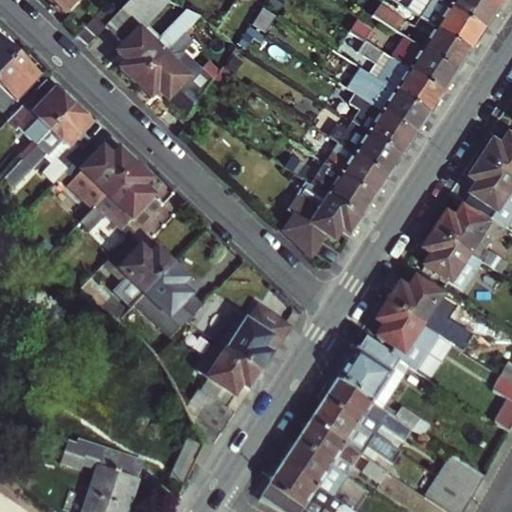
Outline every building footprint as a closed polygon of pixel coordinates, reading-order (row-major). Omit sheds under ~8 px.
[(48,0),(64,15),(77,0),(48,0)] [(166,0),(131,0),(106,27),(125,45),(118,53),(127,61),(121,69),(136,83),(169,49),(173,45),(191,26),(201,16),(189,11),(161,39),(156,36),(147,25),(170,1),(166,0)] [(412,0),(407,8),(420,16),(473,50),(486,29),(441,0),(412,0)] [(500,8),(486,0),(441,0),(486,29),(500,8)] [(486,0),(500,8),(505,0),(486,0)] [(372,15),(406,37),(459,71),(473,50),(420,16),(412,28),(378,5),(372,15)] [(272,17),(263,11),(255,24),(264,29),(272,17)] [(87,47),(106,27),(96,17),(77,38),(87,47)] [(391,42),(357,20),(350,31),(384,52),(391,42)] [(201,35),(191,26),(173,45),(181,52),(184,49),(186,51),(201,35)] [(446,92),(393,58),(384,52),(350,31),(343,41),(385,70),(379,79),(432,113),(446,92)] [(0,73),(18,55),(0,37),(0,73)] [(459,71),(406,37),(393,58),(446,92),(459,71)] [(199,67),(189,77),(168,57),(172,52),(169,49),(136,83),(151,98),(158,91),(188,119),(208,88),(213,81),(199,67)] [(18,55),(0,73),(0,106),(9,96),(15,102),(41,76),(18,55)] [(208,88),(218,95),(233,74),(222,67),(213,81),(208,88)] [(363,69),(350,90),(419,134),(432,113),(379,79),(363,69)] [(9,120),(36,146),(74,108),(46,81),(9,120)] [(360,109),(352,121),(405,155),(419,134),(350,90),(339,83),(332,94),(350,106),(351,104),(360,109)] [(91,124),(74,108),(36,146),(5,178),(14,186),(45,154),(47,156),(61,141),(67,146),(56,158),(67,169),(83,152),(74,143),(91,124)] [(312,125),(330,137),(336,126),(319,114),(312,125)] [(405,155),(352,121),(338,142),(391,176),(400,162),(405,155)] [(330,137),(312,125),(305,136),(323,148),(330,137)] [(511,139),(508,137),(500,148),(492,143),(481,160),(511,180),(511,139)] [(56,158),(67,146),(61,141),(47,156),(52,161),(56,158)] [(391,176),(338,142),(325,163),(377,197),(391,176)] [(66,170),(75,179),(99,203),(135,166),(119,151),(113,158),(103,149),(91,162),(82,153),(67,169),(66,170)] [(292,157),(284,168),(302,179),(309,168),(292,157)] [(511,180),(481,160),(469,178),(477,183),(470,195),(496,212),(492,219),(507,228),(511,219),(511,180)] [(311,185),(322,192),(364,219),(377,197),(325,163),(311,185)] [(128,239),(130,236),(161,205),(143,188),(150,180),(135,166),(99,203),(79,223),(89,232),(103,216),(98,211),(101,208),(123,228),(120,231),(128,239)] [(364,219),(322,192),(311,210),(296,200),(286,215),(293,219),(284,234),(312,261),(328,236),(336,242),(343,231),(352,236),(364,219)] [(446,214),(434,231),(482,263),(497,239),(484,230),(487,225),(461,208),(454,219),(446,214)] [(482,263),(434,231),(422,250),(430,255),(423,266),(463,291),(482,263)] [(136,301),(139,298),(173,264),(158,249),(151,256),(130,236),(128,239),(108,259),(123,273),(109,287),(130,308),(136,301)] [(491,253),(484,264),(499,274),(506,263),(491,253)] [(202,306),(181,286),(188,278),(173,264),(139,298),(136,301),(172,336),(202,306)] [(492,285),(499,274),(484,264),(477,275),(492,285)] [(93,301),(117,321),(127,311),(90,278),(80,288),(89,297),(93,301)] [(399,285),(388,302),(429,329),(437,334),(462,350),(468,340),(436,319),(443,309),(436,305),(441,296),(415,279),(408,290),(399,285)] [(384,326),(377,337),(394,348),(389,355),(399,361),(414,371),(437,334),(429,329),(388,302),(376,321),(384,326)] [(238,315),(219,343),(262,371),(292,326),(259,304),(247,321),(238,315)] [(187,339),(206,350),(213,340),(194,328),(187,339)] [(389,355),(364,339),(337,380),(414,431),(421,436),(428,426),(401,408),(398,413),(375,398),(399,361),(389,355)] [(212,397),(227,407),(243,383),(251,389),(262,371),(219,343),(192,383),(202,389),(201,390),(212,397)] [(511,363),(507,361),(498,374),(511,382),(511,363)] [(511,418),(511,382),(498,374),(490,387),(503,396),(488,420),(505,431),(511,418)] [(337,380),(323,402),(374,436),(380,425),(406,442),(414,431),(337,380)] [(235,412),(227,407),(212,397),(205,407),(229,423),(235,412)] [(323,402),(309,423),(360,457),(374,436),(323,402)] [(229,423),(205,407),(198,417),(222,433),(229,423)] [(199,431),(215,443),(222,433),(198,417),(193,425),(198,428),(199,431)] [(360,457),(309,423),(296,444),(346,477),(360,457)] [(200,445),(200,456),(196,462),(201,465),(215,443),(199,431),(198,428),(193,425),(199,439),(200,445)] [(127,511),(144,463),(78,441),(76,446),(67,443),(60,465),(80,472),(82,467),(97,472),(83,511),(127,511)] [(382,442),(375,452),(392,463),(399,453),(382,442)] [(346,477),(296,444),(282,465),(332,498),(346,477)] [(173,484),(184,489),(196,462),(200,456),(188,451),(173,484)] [(471,497),(482,477),(453,457),(441,478),(471,497)] [(385,473),(369,462),(362,472),(379,483),(385,473)] [(282,465),(269,485),(310,511),(323,511),(325,510),(327,511),(353,511),(332,498),(282,465)] [(429,500),(448,511),(462,511),(471,497),(441,478),(429,500)] [(310,511),(269,485),(259,500),(282,511),(310,511)]
